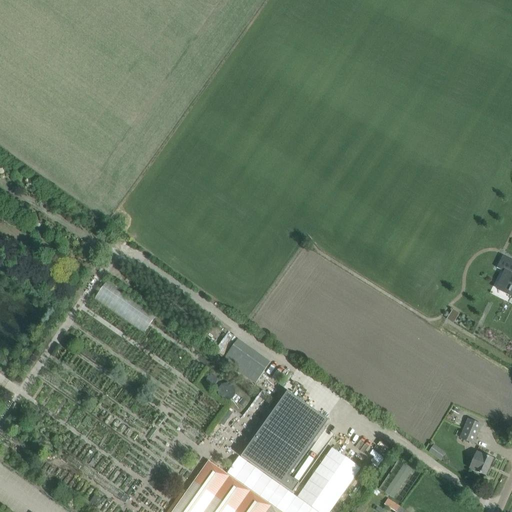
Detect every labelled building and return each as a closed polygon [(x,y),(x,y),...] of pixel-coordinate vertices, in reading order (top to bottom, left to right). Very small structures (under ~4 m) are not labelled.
[(511,260),(503,256),(497,268),(507,273),(501,287),(511,292),(509,295),(511,296),(511,260)] [(460,314),(453,309),(449,315),(455,320),(460,314)] [(288,391),(241,457),(293,494),(300,484),(289,476),(329,420),(288,391)] [(468,419),(460,438),(474,444),(482,425),(468,419)] [(433,448),(430,453),(436,457),(439,453),(433,448)] [(494,459),(484,455),(478,452),(477,452),(469,468),(475,471),(486,476),(494,459)] [(209,461),(172,511),(280,511),(226,473),(209,461)] [(408,511),(388,498),(385,504),(396,511),(408,511)]
